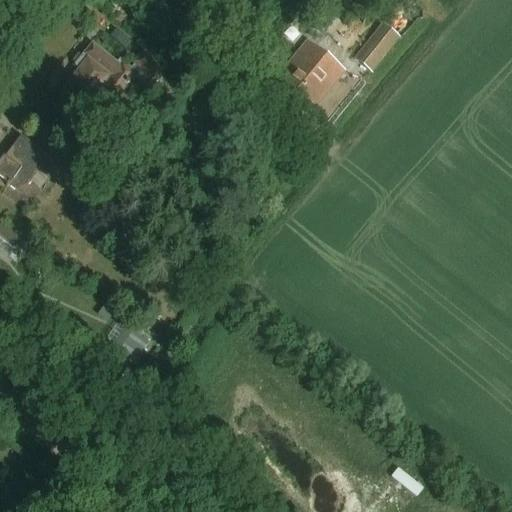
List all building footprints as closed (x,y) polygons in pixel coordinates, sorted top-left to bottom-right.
[(304,45),(275,81),(280,85),(276,90),(305,112),(308,108),(313,112),(342,76),(304,45)] [(149,88),(161,78),(143,55),(131,65),(134,68),(129,72),(117,63),(114,67),(89,47),(74,67),(78,70),(63,89),(86,106),(99,88),(115,99),(134,76),(138,74),(149,88)] [(78,188),(87,176),(50,147),(43,157),(19,139),(5,159),(2,157),(0,160),(0,180),(17,194),(34,171),(48,182),(58,168),(63,172),(60,175),(78,188)] [(24,241),(2,224),(0,226),(0,236),(18,250),(24,241)] [(118,322),(107,339),(141,361),(152,343),(118,322)]
